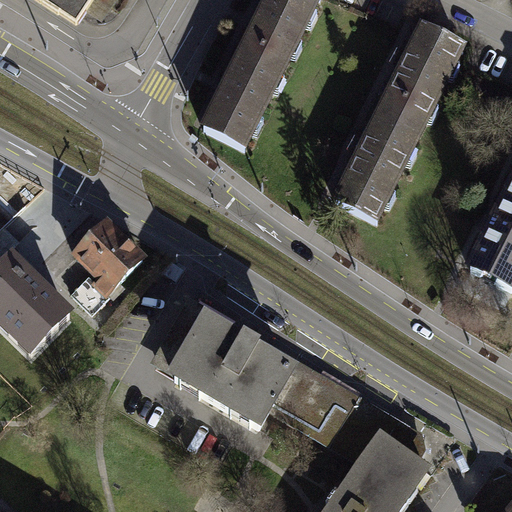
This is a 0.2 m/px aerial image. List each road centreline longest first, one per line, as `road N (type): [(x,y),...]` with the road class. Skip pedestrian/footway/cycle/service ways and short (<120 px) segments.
road 1 (secondary): [(117,199),(511,444)]
road 2 (secondary): [(511,387),(132,135)]
road 3 (residential): [(132,135),(210,0)]
road 4 (secondary): [(132,135),(0,56)]
road 5 (secondary): [(0,137),(117,199)]
